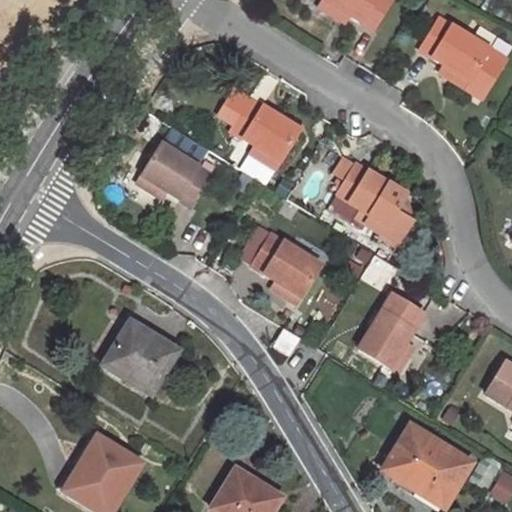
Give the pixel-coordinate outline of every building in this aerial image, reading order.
[(340,11),(349,17),(373,32),(392,1),(390,0),(322,0),(318,8),(336,19),(340,11)] [(345,24),(349,17),(340,11),(336,19),(345,24)] [(488,52),(439,21),(420,53),(442,67),(451,73),(448,79),(465,90),(488,52)] [(442,67),(439,73),(448,79),(451,73),(442,67)] [(249,102),(234,94),(219,118),(234,127),(249,102)] [(265,188),(299,132),(249,102),(234,127),(229,134),(254,149),(261,154),(258,160),(250,155),(240,172),(265,188)] [(168,195),(189,208),(209,177),(161,148),(138,185),(155,195),(159,189),(168,195)] [(254,149),(250,155),(258,160),(261,154),(254,149)] [(342,157),(330,175),(344,182),(354,165),(342,157)] [(362,222),(398,244),(412,222),(406,197),(354,165),(344,182),(335,197),(366,216),(362,222)] [(245,182),(236,199),(244,203),(254,187),(245,182)] [(155,195),(164,202),(168,195),(159,189),(155,195)] [(250,269),(272,283),(282,289),(278,296),(295,307),(318,268),(270,238),(250,269)] [(282,289),(272,283),(268,290),(278,296),(282,289)] [(400,354),(405,345),(420,321),(388,302),(358,350),(397,375),(407,358),(400,354)] [(178,352),(130,326),(103,369),(151,398),(178,352)] [(274,348),(289,358),(300,340),(285,331),(274,348)] [(407,358),(412,349),(405,345),(400,354),(407,358)] [(511,412),(511,372),(495,402),(511,412)] [(382,473),(441,509),(467,466),(408,429),(382,473)] [(91,511),(113,511),(142,465),(96,438),(78,468),(84,471),(68,498),(91,511)] [(482,488),(493,470),(481,462),(469,480),(482,488)] [(78,468),(61,494),(68,498),(84,471),(78,468)] [(504,504),(511,489),(511,478),(500,472),(487,494),(504,504)] [(212,511),(273,511),(278,504),(234,478),(212,511)]
